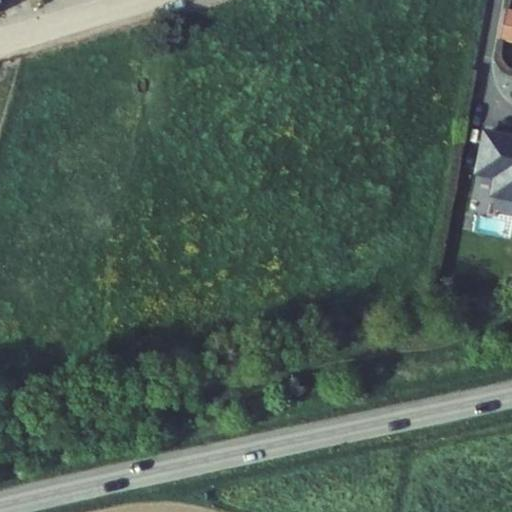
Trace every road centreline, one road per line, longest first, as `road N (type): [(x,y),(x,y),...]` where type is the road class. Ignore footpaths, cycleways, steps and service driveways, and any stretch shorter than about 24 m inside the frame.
road 1 (tertiary): [(511,396),(0,507)]
road 2 (residential): [(142,0),(0,40)]
